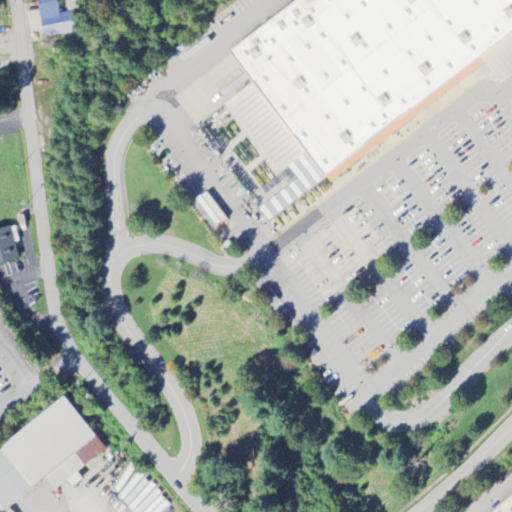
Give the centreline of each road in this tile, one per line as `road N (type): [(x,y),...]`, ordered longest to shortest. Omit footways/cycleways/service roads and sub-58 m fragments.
road 1 (residential): [(201,511),(72,361),(53,324),(16,0)]
road 2 (residential): [(419,511),(511,428)]
